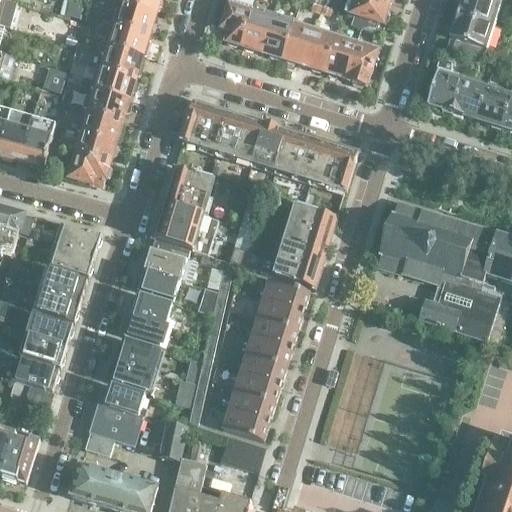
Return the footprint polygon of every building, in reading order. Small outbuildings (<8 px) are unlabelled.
[(124,0),(123,6),(156,16),(160,17),(164,1),(161,0),(124,0)] [(350,0),(346,16),(354,19),(384,28),(390,5),(372,0),(350,0)] [(463,0),(463,1),(499,12),(502,0),(463,0)] [(463,1),(456,25),(492,36),(499,12),(463,1)] [(84,7),(70,3),(67,18),(80,22),(84,7)] [(218,42),(240,49),(252,10),(230,3),(218,42)] [(116,27),(150,37),(153,38),(158,22),(155,21),(156,16),(123,6),(118,5),(115,14),(120,15),(116,27)] [(313,6),(311,13),(320,16),(322,9),(313,6)] [(324,9),(321,16),(331,19),(333,12),(324,9)] [(88,10),(86,18),(94,20),(96,12),(88,10)] [(240,49),(261,56),(273,17),(252,10),(240,49)] [(261,56),(282,62),(294,23),(273,17),(261,56)] [(384,28),(354,19),(351,29),(380,38),(384,28)] [(282,62),(303,69),(315,30),(294,23),(282,62)] [(447,53),(473,61),(474,56),(485,60),(487,52),(492,36),(456,25),(447,53)] [(110,49),(143,59),(147,60),(151,44),(148,43),(150,37),(116,27),(111,26),(105,48),(110,49)] [(303,69),(324,75),(336,36),(315,30),(303,69)] [(324,75),(346,82),(358,43),(336,36),(324,75)] [(68,38),(66,47),(76,49),(78,40),(68,38)] [(358,43),(346,82),(349,83),(349,85),(367,90),(379,50),(358,43)] [(103,70),(140,81),(145,66),(142,65),(143,59),(110,49),(105,48),(102,57),(107,58),(103,70)] [(429,107),(454,115),(465,80),(453,76),(454,65),(441,61),(438,72),(440,73),(429,107)] [(97,92),(133,104),(134,103),(130,102),(132,97),(135,98),(140,81),(103,70),(100,82),(95,81),(92,90),(97,92)] [(49,72),(43,92),(52,94),(59,96),(61,97),(67,77),(49,72)] [(454,115),(479,123),(490,87),(465,80),(454,115)] [(479,123),(503,130),(511,100),(511,93),(490,87),(479,123)] [(85,112),(90,113),(124,124),(125,119),(129,120),(133,104),(97,92),(93,103),(89,102),(85,112)] [(64,97),(61,106),(68,109),(71,99),(64,97)] [(511,100),(503,130),(511,132),(511,100)] [(184,145),(202,151),(213,113),(195,107),(183,145),(184,145)] [(202,151),(218,156),(230,118),(227,117),(225,114),(221,112),(217,114),(213,113),(202,151)] [(84,135),(117,145),(119,140),(122,141),(127,125),(124,124),(90,113),(87,125),(82,123),(79,133),(84,135)] [(0,160),(45,173),(48,162),(51,149),(56,133),(0,117),(0,160)] [(218,156),(238,162),(249,124),(242,122),(240,118),(234,117),(232,119),(230,118),(218,156)] [(238,162),(253,167),(265,129),(249,124),(238,162)] [(253,167),(273,173),(284,135),(283,132),(265,126),(265,129),(253,167)] [(72,155),(77,157),(111,167),(112,161),(116,162),(121,146),(117,145),(84,135),(80,147),(75,146),(72,155)] [(273,173),(292,179),(303,141),(284,135),(273,173)] [(292,179),(311,184),(322,147),(320,146),(319,143),(314,142),(311,143),(303,141),(292,179)] [(311,184),(328,190),(339,152),(334,151),(333,147),(327,146),(325,148),(322,147),(311,184)] [(51,149),(48,162),(57,164),(61,151),(51,149)] [(328,190),(345,195),(347,195),(358,158),(339,152),(328,190)] [(183,156),(180,168),(186,170),(189,158),(183,156)] [(65,179),(104,190),(106,182),(109,183),(114,168),(111,167),(77,157),(74,170),(68,168),(65,179)] [(215,169),(213,178),(221,180),(224,171),(215,169)] [(177,172),(171,190),(210,202),(216,183),(177,172)] [(167,205),(166,208),(205,219),(210,202),(171,190),(170,196),(167,197),(165,203),(167,205)] [(251,194),(249,199),(263,203),(264,198),(251,194)] [(233,195),(230,206),(241,209),(244,198),(233,195)] [(308,197),(305,207),(311,209),(314,199),(308,197)] [(249,199),(247,208),(260,212),(263,203),(249,199)] [(420,324),(486,345),(486,344),(501,301),(491,298),(480,294),(483,285),(485,277),(511,285),(511,241),(397,206),(394,216),(392,215),(379,258),(381,259),(377,271),(438,289),(432,306),(427,304),(420,324)] [(162,220),(161,226),(200,237),(205,219),(166,208),(165,211),(163,212),(161,217),(162,220)] [(247,208),(244,216),(257,220),(260,212),(247,208)] [(298,209),(293,227),(331,239),(337,221),(298,209)] [(15,257),(21,237),(27,218),(0,210),(0,257),(2,258),(3,254),(15,257)] [(244,216),(242,224),(254,228),(257,220),(244,216)] [(23,220),(19,236),(21,237),(29,239),(34,222),(23,220)] [(242,224),(239,233),(252,236),(254,228),(242,224)] [(155,244),(156,244),(192,255),(194,256),(200,237),(161,226),(155,244)] [(293,227),(287,245),(326,257),(327,254),(329,253),(331,248),(329,245),(331,239),(293,227)] [(66,229),(60,249),(96,260),(103,239),(66,229)] [(239,233),(236,241),(249,245),(252,236),(239,233)] [(28,240),(25,248),(35,251),(38,242),(28,240)] [(234,249),(236,250),(246,253),(249,245),(236,241),(234,249)] [(152,252),(145,274),(181,285),(181,284),(192,288),(198,266),(189,263),(192,255),(156,244),(153,253),(152,252)] [(287,245),(282,262),(320,274),(322,269),(325,267),(326,262),(325,260),(326,257),(287,245)] [(54,270),(90,280),(96,260),(60,249),(54,270)] [(11,274),(22,277),(26,265),(15,261),(11,274)] [(276,281),(315,292),(320,274),(282,262),(276,281)] [(224,273),(221,287),(230,288),(232,275),(224,273)] [(52,274),(46,294),(82,306),(89,285),(52,274)] [(145,274),(139,294),(175,305),(181,285),(145,274)] [(269,284),(265,297),(306,310),(310,297),(269,284)] [(480,294),(491,298),(494,289),(483,285),(480,294)] [(221,287),(218,297),(218,299),(227,301),(230,288),(221,287)] [(5,290),(0,306),(14,310),(19,294),(5,290)] [(198,314),(214,319),(215,312),(218,299),(218,297),(205,292),(198,314)] [(39,314),(76,326),(82,306),(46,294),(39,314)] [(265,297),(261,310),(302,322),(306,310),(265,297)] [(138,298),(131,319),(167,330),(173,309),(138,298)] [(227,301),(218,299),(215,312),(224,314),(227,301)] [(0,306),(0,318),(7,321),(10,310),(0,306)] [(261,310),(257,322),(298,335),(302,322),(261,310)] [(214,319),(212,325),(221,327),(224,314),(215,312),(214,319)] [(39,319),(32,340),(68,351),(75,330),(39,319)] [(131,319),(125,341),(161,351),(167,330),(131,319)] [(257,322),(254,334),(295,347),(298,335),(257,322)] [(211,330),(210,337),(218,339),(221,327),(212,325),(211,330)] [(200,327),(197,339),(208,343),(210,337),(211,330),(200,327)] [(254,334),(250,346),(291,359),(295,347),(254,334)] [(208,343),(207,350),(216,352),(218,339),(210,337),(208,343)] [(25,361),(62,372),(68,351),(32,340),(25,361)] [(117,364),(153,375),(160,355),(124,344),(117,364)] [(250,346),(246,358),(287,371),(291,359),(250,346)] [(207,350),(204,363),(213,365),(216,352),(207,350)] [(192,354),(190,361),(201,363),(203,352),(197,351),(192,354)] [(246,358),(242,371),(283,383),(287,371),(246,358)] [(191,363),(186,384),(199,387),(201,376),(203,366),(191,363)] [(203,366),(201,376),(210,378),(213,365),(204,363),(203,366)] [(20,378),(18,386),(55,398),(55,397),(54,396),(61,376),(24,364),(20,378)] [(111,385),(147,396),(153,375),(117,364),(111,385)] [(242,371),(239,383),(280,396),(283,383),(242,371)] [(199,387),(198,388),(207,390),(210,378),(201,376),(199,387)] [(239,383),(235,395),(276,408),(280,396),(239,383)] [(14,400),(51,411),(55,398),(18,386),(14,400)] [(198,388),(196,401),(205,403),(207,390),(198,388)] [(110,390),(104,408),(103,410),(140,420),(146,401),(110,390)] [(235,395),(231,407),(272,420),(276,408),(235,395)] [(196,401),(193,414),(202,416),(205,403),(196,401)] [(177,402),(175,407),(192,412),(193,407),(177,402)] [(100,407),(86,453),(110,460),(116,444),(135,450),(143,421),(140,420),(103,410),(104,408),(100,407)] [(231,407),(227,419),(268,432),(272,420),(231,407)] [(202,416),(193,414),(190,424),(190,428),(199,430),(202,416)] [(223,432),(264,445),(268,432),(227,419),(223,432)] [(177,429),(189,431),(190,428),(190,424),(179,421),(177,429)] [(161,462),(181,466),(182,462),(189,434),(156,427),(151,447),(164,450),(161,462)] [(0,479),(3,480),(17,436),(0,430),(0,479)] [(17,484),(27,487),(41,444),(31,441),(32,437),(17,433),(17,436),(3,480),(6,481),(7,485),(14,487),(17,484)] [(221,466),(259,478),(266,452),(229,440),(221,466)] [(195,446),(192,463),(202,465),(205,448),(195,446)] [(511,511),(511,451),(511,455),(495,449),(484,481),(488,483),(480,508),(478,511),(511,511)] [(171,511),(196,511),(200,499),(185,494),(186,491),(201,495),(208,468),(204,467),(182,462),(181,466),(171,511)] [(71,501),(105,511),(110,511),(119,482),(104,477),(106,473),(100,471),(99,475),(81,469),(71,501)] [(110,511),(152,511),(158,494),(139,488),(140,484),(134,482),(132,486),(119,482),(110,511)] [(221,505),(218,511),(249,511),(251,506),(223,497),(221,505)] [(196,511),(218,511),(221,505),(200,499),(196,511)]
